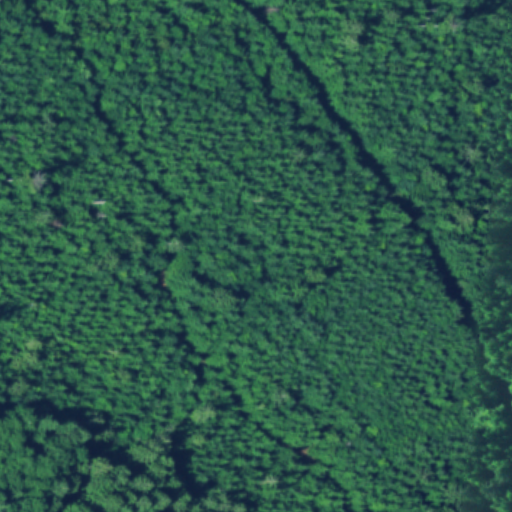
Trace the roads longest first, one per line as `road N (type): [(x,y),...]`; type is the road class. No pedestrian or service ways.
road 1 (track): [(313,511),(309,488),(152,349),(140,226),(48,53),(0,0)]
road 2 (track): [(501,511),(500,409),(215,0)]
